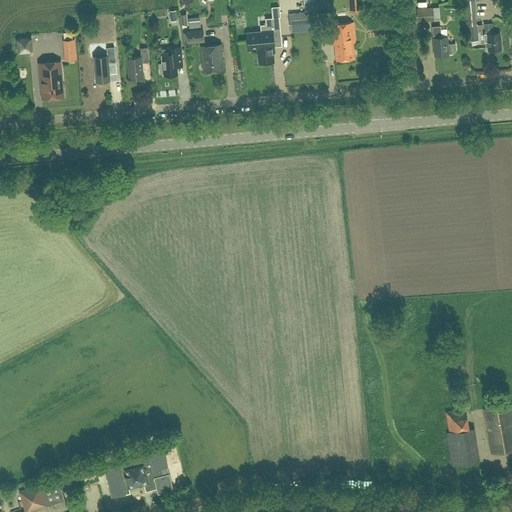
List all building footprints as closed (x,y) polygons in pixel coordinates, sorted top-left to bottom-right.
[(347,0),(348,1),(348,10),(349,11),(363,10),(361,0),(347,0)] [(464,0),(466,10),(465,10),(466,28),(467,28),(468,33),(477,32),(473,0),(464,0)] [(416,8),(417,19),(433,18),(432,7),(428,7),(428,4),(425,4),(425,7),(416,8)] [(288,13),(290,31),(317,29),(315,11),(288,13)] [(265,24),(260,24),(261,30),(246,32),(247,48),(257,47),(259,62),(273,60),(271,46),(273,46),(273,45),(281,45),(278,16),(265,17),(265,24)] [(200,17),(189,18),(189,29),(201,28),(200,17)] [(352,41),(354,41),(352,21),(330,23),(332,43),(334,43),(335,59),(353,57),(352,41)] [(488,50),(500,49),(499,31),(493,32),(492,22),(484,23),(485,33),(486,33),(488,50)] [(455,43),(447,44),(447,36),(440,37),(440,29),(439,26),(432,26),(432,29),(433,37),(432,37),(434,56),(448,54),(448,53),(453,53),(455,50),(455,43)] [(187,41),(203,39),(202,28),(186,30),(187,41)] [(32,51),(31,37),(16,39),(18,53),(32,51)] [(122,41),(126,50),(133,47),(128,37),(122,41)] [(205,70),(222,68),(220,43),(201,45),(202,62),(204,62),(205,70)] [(168,52),(161,53),(162,62),(158,62),(159,72),(163,72),(163,74),(177,73),(176,64),(182,64),(181,58),(180,44),(167,46),(168,52)] [(106,47),(106,55),(93,56),(95,81),(109,80),(107,62),(115,62),(113,46),(106,47)] [(141,61),(148,61),(147,46),(140,47),(140,55),(127,56),(128,77),(142,76),(141,61)] [(75,52),(65,53),(66,61),(76,60),(75,52)] [(41,98),(52,98),(63,97),(61,61),(39,63),(40,79),(41,98)] [(491,452),(511,447),(511,423),(511,420),(509,403),(483,408),(486,427),(487,427),(491,452)] [(445,410),(448,432),(469,429),(466,416),(464,407),(445,410)] [(118,463),(118,465),(104,469),(111,497),(119,495),(120,500),(123,502),(129,500),(131,497),(129,488),(143,484),(145,491),(156,489),(158,493),(173,490),(169,473),(167,466),(163,447),(147,451),(148,455),(118,463)] [(105,462),(113,460),(111,453),(103,455),(105,462)] [(19,490),(26,511),(24,511),(68,511),(61,489),(65,487),(61,476),(39,483),(19,490)]
